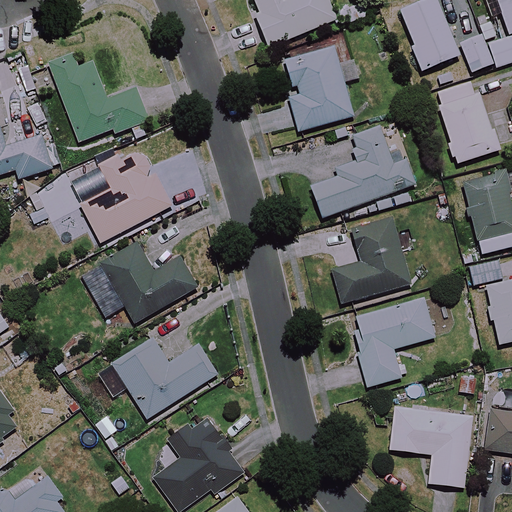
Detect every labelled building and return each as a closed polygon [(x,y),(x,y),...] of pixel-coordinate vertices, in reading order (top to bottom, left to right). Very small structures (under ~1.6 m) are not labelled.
[(254,0),(260,14),(256,16),(270,49),(335,22),(325,0),(254,0)] [(458,59),(434,0),(432,0),(400,13),(414,47),(409,49),(419,75),(458,59)] [(511,0),(494,0),(507,39),(487,45),(495,70),(511,64),(511,36),(511,35),(511,0)] [(484,44),(482,38),(460,44),(470,75),(492,68),(484,44)] [(332,50),(287,63),(298,99),(287,102),(296,134),(351,119),(342,85),(361,80),(355,61),(336,66),(332,50)] [(77,71),(73,61),(47,73),(77,146),(115,130),(118,135),(148,122),(135,91),(106,103),(91,65),(77,71)] [(488,133),(473,84),(434,96),(455,166),(499,153),(492,132),(488,133)] [(377,129),(346,140),(354,162),(330,171),(333,181),(307,190),(318,221),(415,186),(406,161),(390,167),(377,129)] [(4,151),(0,139),(0,176),(15,171),(19,181),(50,170),(39,138),(4,151)] [(140,150),(68,184),(97,245),(169,211),(140,150)] [(511,225),(505,196),(511,193),(511,170),(459,183),(478,257),(511,248),(511,225)] [(408,286),(389,220),(350,231),(359,265),(330,274),(339,306),(408,286)] [(152,275),(136,245),(100,265),(134,325),(195,290),(178,260),(152,275)] [(494,261),(465,268),(470,289),(482,286),(498,348),(511,344),(511,282),(501,285),(494,261)] [(433,340),(422,302),(347,323),(365,389),(400,380),(392,351),(433,340)] [(166,365),(152,342),(111,367),(145,421),(215,377),(196,346),(166,365)] [(0,441),(23,425),(0,394),(0,441)] [(472,418),(391,410),(387,452),(430,457),(427,486),(464,490),(472,418)] [(199,411),(164,435),(182,460),(155,479),(177,511),(181,511),(211,491),(215,496),(244,475),(199,411)] [(511,415),(485,413),(482,454),(511,456),(511,415)] [(61,499),(46,479),(15,503),(5,489),(0,492),(0,511),(61,511),(55,503),(61,499)] [(245,511),(237,501),(222,511),(245,511)]
